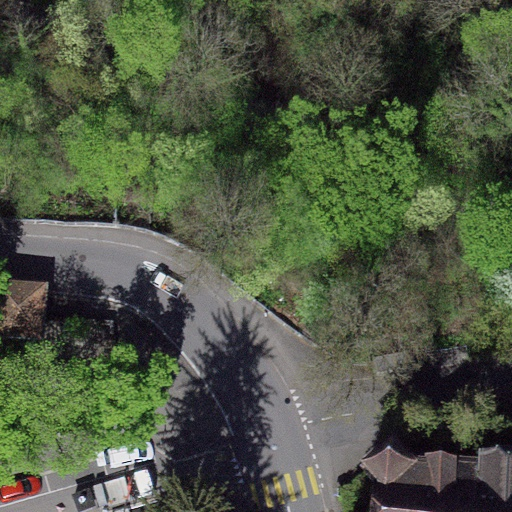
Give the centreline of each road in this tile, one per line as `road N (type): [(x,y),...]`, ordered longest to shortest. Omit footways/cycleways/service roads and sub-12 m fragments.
road 1 (residential): [(270,436),(234,362),(165,292),(95,268),(0,261)]
road 2 (residential): [(511,382),(270,436)]
